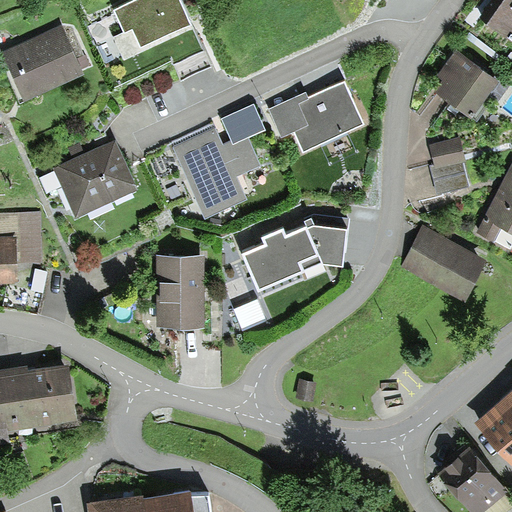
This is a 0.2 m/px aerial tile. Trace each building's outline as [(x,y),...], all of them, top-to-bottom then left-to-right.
[(213,64),(182,0),(128,0),(84,22),(124,107),(213,64)] [(511,0),(503,0),(487,22),(511,39),(511,0)] [(0,51),(22,100),(85,73),(63,23),(0,51)] [(499,81),(457,51),(438,77),(444,81),(435,92),(471,118),(499,81)] [(364,123),(344,81),(310,98),(307,90),(268,109),(282,138),(293,132),(303,152),(364,123)] [(254,104),(223,119),(232,139),(234,144),(248,137),(265,129),(254,104)] [(214,125),(173,144),(208,217),(248,198),(238,177),(262,166),(248,137),(234,144),(232,139),(223,143),(214,125)] [(459,138),(430,146),(436,167),(464,160),(459,138)] [(137,189),(114,140),(53,168),(76,218),(137,189)] [(511,169),(478,232),(509,249),(511,243),(511,169)] [(0,278),(17,279),(17,258),(40,258),(40,210),(0,211),(0,278)] [(263,243),(242,252),(258,287),(319,263),(340,264),(344,227),(302,225),(283,233),(280,227),(259,236),(263,243)] [(486,262),(423,228),(402,266),(465,300),(486,262)] [(205,253),(159,254),(159,321),(205,321),(205,253)] [(25,365),(0,368),(0,444),(9,443),(7,430),(76,421),(68,363),(26,369),(25,365)] [(315,383),(301,381),(298,397),(313,400),(315,383)] [(511,392),(477,423),(511,463),(511,392)] [(471,511),(481,511),(507,491),(470,447),(438,475),(471,511)] [(144,495),(88,503),(89,511),(212,511),(210,495),(192,495),(191,493),(145,499),(144,495)]
